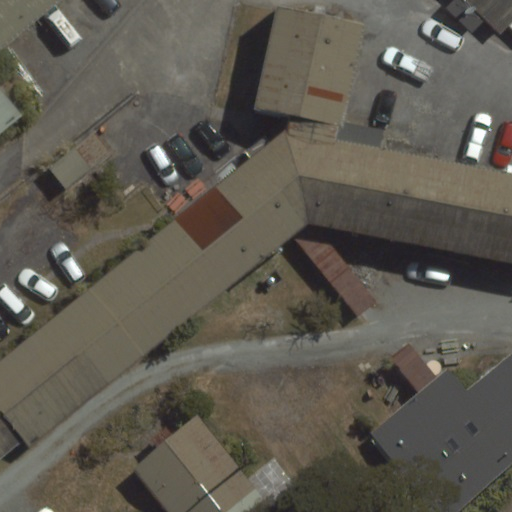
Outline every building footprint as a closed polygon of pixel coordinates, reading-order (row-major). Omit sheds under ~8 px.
[(0,0),(0,45),(55,0),(0,0)] [(511,0),(466,0),(503,34),(511,24),(511,0)] [(279,7),(256,109),(337,126),(360,24),(279,7)] [(0,132),(19,117),(0,93),(0,132)] [(0,356),(0,458),(24,439),(30,446),(310,224),(511,259),(511,172),(285,132),(0,356)] [(111,154),(94,133),(47,171),(64,192),(111,154)] [(441,511),(451,511),(511,462),(511,355),(470,390),(452,369),(375,433),(441,511)] [(273,511),(277,509),(197,415),(133,469),(169,511),(273,511)]
